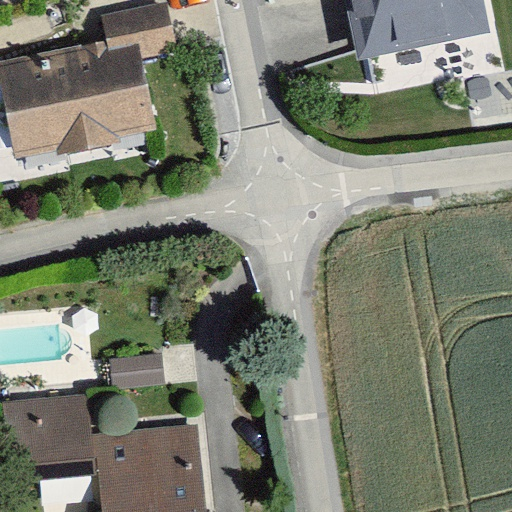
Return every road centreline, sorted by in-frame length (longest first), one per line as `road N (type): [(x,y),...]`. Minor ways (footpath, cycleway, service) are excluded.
road 1 (residential): [(329,511),(280,201)]
road 2 (track): [(0,255),(280,201)]
road 3 (residential): [(280,201),(511,170)]
road 4 (residential): [(280,201),(236,0)]
